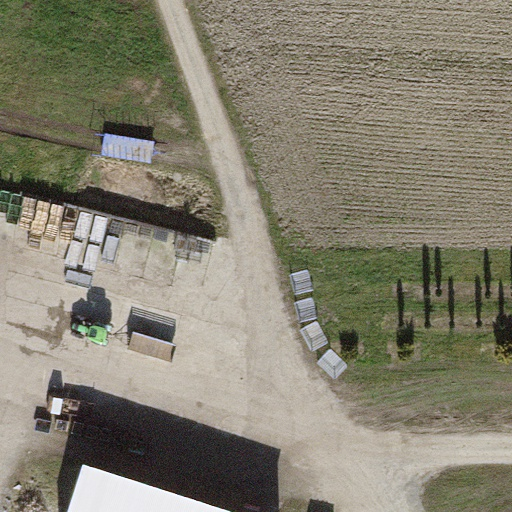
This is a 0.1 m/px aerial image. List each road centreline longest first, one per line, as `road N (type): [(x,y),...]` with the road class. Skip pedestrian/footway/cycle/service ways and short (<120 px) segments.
road 1 (track): [(171,0),(331,451)]
road 2 (track): [(0,365),(331,451)]
road 3 (track): [(511,452),(331,451)]
